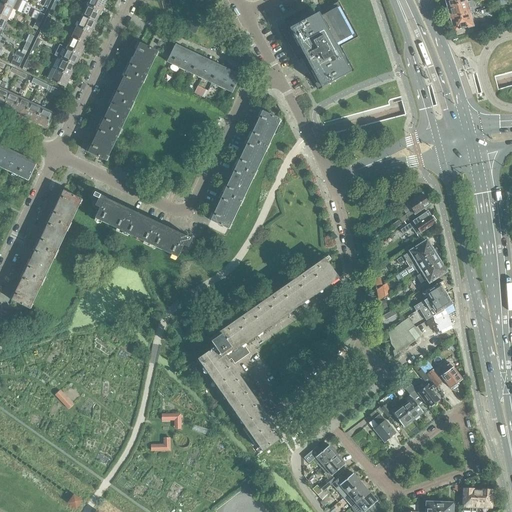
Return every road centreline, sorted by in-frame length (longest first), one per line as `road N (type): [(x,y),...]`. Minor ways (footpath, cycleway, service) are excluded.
road 1 (residential): [(58,155),(187,211),(251,88),(275,74)]
road 2 (secondary): [(441,156),(511,454)]
road 3 (secondary): [(511,416),(477,151)]
road 4 (residential): [(375,474),(454,417),(461,420),(467,469),(393,497)]
road 5 (residential): [(241,363),(273,411),(369,342)]
road 6 (residential): [(58,155),(132,0)]
road 7 (residential): [(369,342),(330,178)]
road 8 (secondary): [(400,4),(414,18),(462,127)]
road 9 (residential): [(0,278),(58,155)]
road 10 (secondary): [(400,4),(435,134)]
road 11 (secondary): [(468,125),(422,0)]
